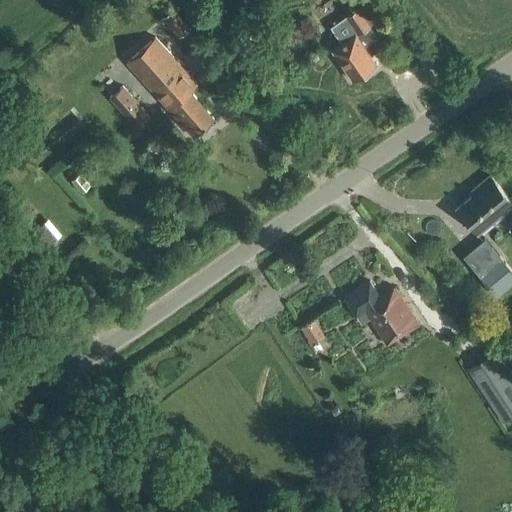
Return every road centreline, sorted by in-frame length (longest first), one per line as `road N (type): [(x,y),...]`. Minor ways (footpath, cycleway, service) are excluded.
road 1 (tertiary): [(0,408),(136,327),(511,66)]
road 2 (track): [(94,354),(0,246)]
